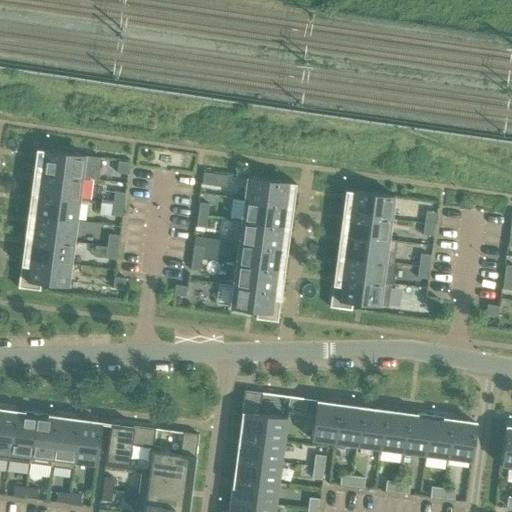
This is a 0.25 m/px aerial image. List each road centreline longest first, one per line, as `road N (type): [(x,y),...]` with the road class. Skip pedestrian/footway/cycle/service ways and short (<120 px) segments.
road 1 (residential): [(229,352),(414,350),(511,370)]
road 2 (residential): [(0,358),(229,352)]
road 3 (residential): [(208,511),(229,352)]
